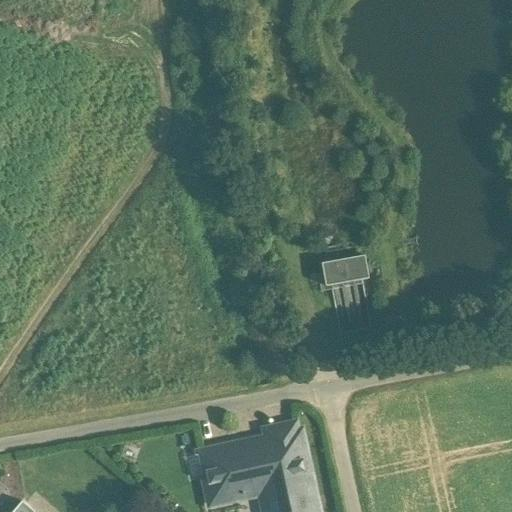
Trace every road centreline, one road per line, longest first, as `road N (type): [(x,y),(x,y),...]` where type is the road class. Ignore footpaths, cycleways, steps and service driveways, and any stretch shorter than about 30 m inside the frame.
road 1 (track): [(160,0),(167,104),(161,140),(0,378)]
road 2 (unclassified): [(0,446),(328,387)]
road 3 (unclassified): [(328,387),(511,355)]
road 4 (unclassified): [(355,511),(328,387)]
